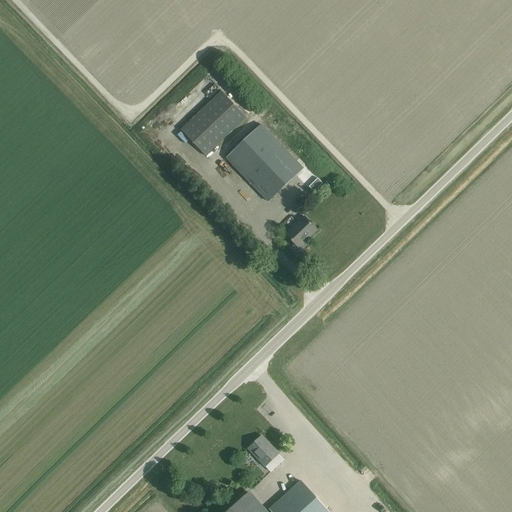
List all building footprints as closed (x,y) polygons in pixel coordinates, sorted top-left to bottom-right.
[(206,156),(246,118),(221,92),(181,130),(206,156)] [(268,202),(303,168),(261,125),(226,158),(268,202)] [(298,247),(317,230),(304,217),(286,234),(298,247)] [(265,467),(279,454),(262,436),(248,449),(265,467)] [(270,475),(275,480),(290,467),(284,461),(270,475)] [(367,472),(359,481),(370,491),(378,482),(367,472)] [(328,511),(301,481),(270,509),(272,511),(328,511)] [(266,511),(248,492),(226,511),(266,511)]
